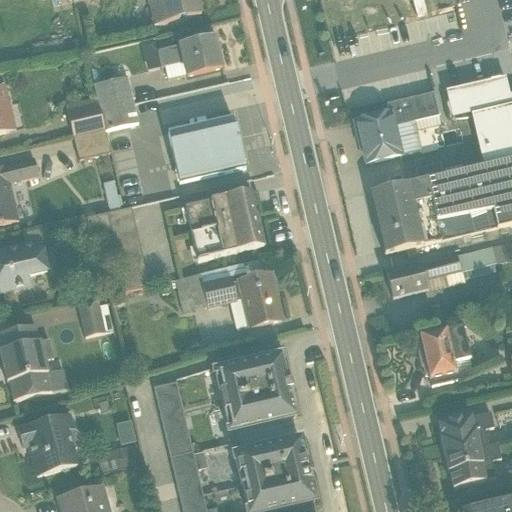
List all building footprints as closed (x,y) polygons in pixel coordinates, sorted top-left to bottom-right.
[(59,0),(60,9),(90,8),(89,0),(59,0)] [(146,0),(154,35),(211,22),(205,0),(146,0)] [(395,24),(390,0),(340,0),(347,45),(387,39),(385,25),(395,24)] [(170,90),(235,75),(228,44),(163,59),(170,90)] [(431,93),(465,90),(463,76),(430,79),(431,93)] [(83,107),(56,110),(63,169),(96,165),(92,132),(120,129),(115,84),(81,88),(83,107)] [(328,106),(340,107),(341,89),(329,88),(328,106)] [(472,90),(453,94),(461,126),(433,133),(436,147),(484,136),(472,90)] [(0,145),(18,141),(6,95),(0,96),(0,145)] [(359,170),(393,160),(380,115),(346,124),(359,170)] [(173,192),(240,176),(229,129),(162,145),(173,192)] [(376,260),(429,246),(511,231),(511,164),(361,199),(376,260)] [(38,189),(34,167),(0,173),(0,234),(20,231),(13,193),(38,189)] [(99,188),(90,189),(93,217),(103,216),(99,188)] [(206,272),(270,257),(256,200),(192,216),(206,272)] [(20,289),(56,281),(49,249),(0,259),(0,301),(22,297),(20,289)] [(382,306),(452,288),(445,260),(375,278),(382,306)] [(254,338),(290,328),(277,281),(241,291),(254,338)] [(158,290),(168,321),(194,313),(184,282),(158,290)] [(223,307),(221,286),(192,288),(194,310),(223,307)] [(220,336),(233,333),(226,305),(213,308),(220,336)] [(95,343),(94,309),(66,310),(67,344),(95,343)] [(464,374),(454,332),(409,343),(419,385),(464,374)] [(16,411),(58,402),(42,334),(1,344),(16,411)] [(500,376),(511,375),(511,354),(499,355),(500,376)] [(238,442),(304,427),(290,363),(224,378),(238,442)] [(426,430),(433,462),(480,453),(473,420),(426,430)] [(37,487),(87,474),(73,421),(23,434),(37,487)] [(255,511),(315,511),(326,510),(311,447),(244,463),(255,511)] [(92,459),(96,477),(124,471),(120,453),(92,459)] [(440,494),(486,484),(480,453),(433,462),(440,494)] [(61,511),(110,511),(105,493),(59,505),(61,511)]
